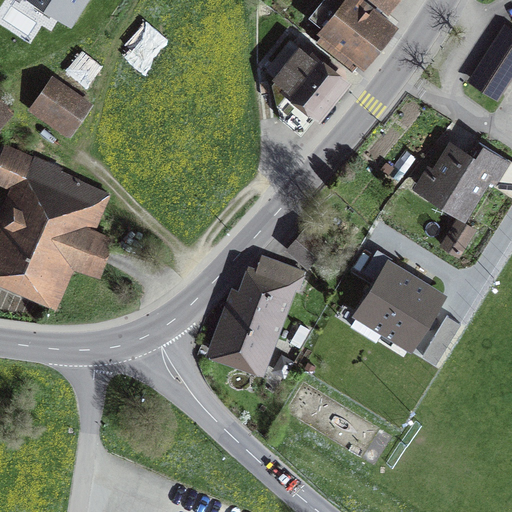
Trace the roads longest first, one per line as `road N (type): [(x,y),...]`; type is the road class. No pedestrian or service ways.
road 1 (tertiary): [(152,333),(189,305),(368,109),(442,0)]
road 2 (tertiary): [(152,333),(173,375),(318,511)]
road 3 (residential): [(76,511),(90,351)]
